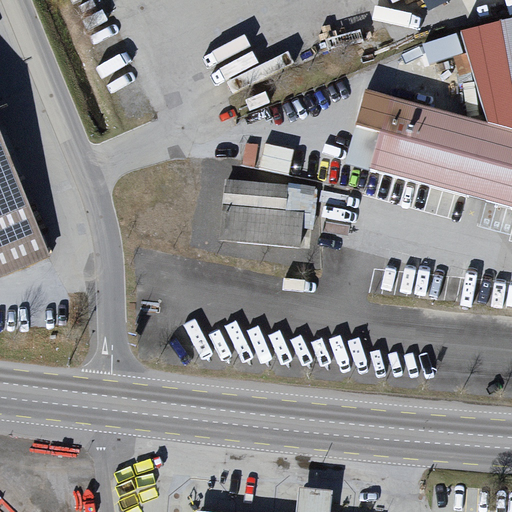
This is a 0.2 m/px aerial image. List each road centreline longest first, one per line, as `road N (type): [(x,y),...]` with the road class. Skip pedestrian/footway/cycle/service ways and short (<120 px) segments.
road 1 (residential): [(122,408),(100,212),(18,0)]
road 2 (primary): [(511,445),(122,408)]
road 3 (primary): [(122,408),(0,392)]
